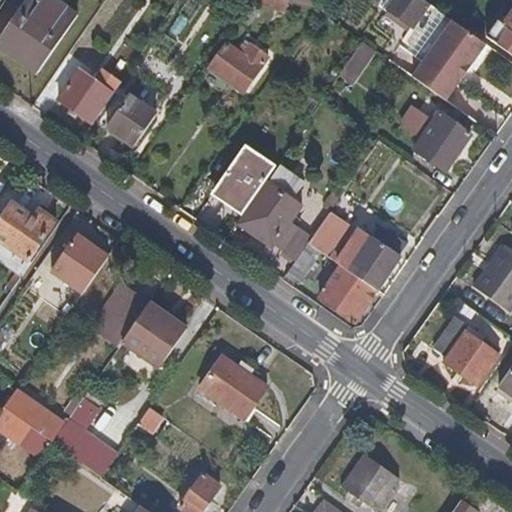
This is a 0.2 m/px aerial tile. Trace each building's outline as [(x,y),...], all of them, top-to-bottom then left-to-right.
[(0,45),(38,72),(78,15),(56,0),(27,0),(0,39),(0,45)] [(283,11),(287,1),(283,0),(252,0),(253,0),(281,12),(283,11)] [(300,0),(300,3),(315,8),(315,0),(300,0)] [(331,1),(330,0),(315,0),(315,8),(331,1)] [(413,28),(430,4),(424,0),(395,0),(388,10),(413,28)] [(251,25),(260,11),(249,4),(239,20),(246,25),(249,27),(251,25)] [(511,54),(511,14),(494,40),(494,42),(511,54)] [(446,101),(486,45),(454,21),(413,78),(446,101)] [(366,65),(376,52),(363,42),(338,78),(345,82),(353,72),(355,73),(361,62),(366,65)] [(245,92),(262,67),(239,52),(227,44),(210,69),(233,84),(245,92)] [(269,57),(251,45),(248,49),(243,46),(239,52),(262,67),(269,57)] [(111,95),(119,85),(119,82),(118,81),(103,69),(95,80),(79,70),(60,100),(80,114),(92,122),(110,97),(111,95)] [(134,145),(156,114),(129,95),(109,124),(109,126),(110,127),(134,145)] [(447,172),(473,135),(441,113),(435,123),(415,109),(404,125),(424,139),(416,150),(447,172)] [(293,157),(312,130),(305,125),(286,152),(293,157)] [(239,207),(261,176),(225,150),(200,184),(224,201),(236,210),(239,207)] [(292,201),(303,184),(279,168),(268,184),(292,201)] [(300,207),(292,201),(268,184),(266,185),(241,222),(239,225),(240,226),(271,248),(275,243),(295,214),(300,207)] [(0,243),(29,262),(55,223),(37,211),(32,218),(12,205),(0,222),(0,243)] [(335,246),(350,225),(330,212),(308,243),(322,253),(342,266),(377,291),(408,244),(382,226),(370,243),(358,258),(355,256),(353,259),(349,256),(335,246)] [(284,245),(303,219),(295,214),(275,243),(277,245),(281,247),(283,247),(284,245)] [(358,258),(370,243),(361,237),(349,256),(353,259),(355,256),(358,258)] [(82,294),(107,259),(78,238),(64,257),(53,274),(82,294)] [(31,264),(29,262),(0,243),(0,261),(17,273),(7,290),(11,294),(31,264)] [(301,283),(322,253),(308,243),(286,275),(298,283),(301,283)] [(511,309),(511,255),(504,250),(475,289),(510,313),(511,309)] [(358,319),(377,291),(342,266),(334,277),(327,288),(320,297),(352,321),(358,319)] [(327,288),(334,277),(328,274),(321,284),(327,288)] [(106,341),(135,299),(122,290),(93,332),(106,341)] [(125,341),(148,308),(135,299),(106,341),(118,350),(121,346),(125,341)] [(162,368),(187,332),(150,305),(148,308),(125,341),(162,368)] [(499,355),(481,343),(487,335),(457,312),(439,338),(434,343),(433,346),(447,355),(448,358),(444,362),(458,372),(476,386),(499,355)] [(0,352),(0,353),(12,335),(6,330),(0,337),(0,352)] [(162,368),(125,341),(121,346),(159,373),(162,368)] [(242,424),(266,392),(249,380),(239,373),(222,361),(198,394),(242,424)] [(249,380),(255,372),(245,365),(239,373),(249,380)] [(511,372),(501,387),(511,394),(511,372)] [(65,426),(15,392),(4,409),(17,419),(30,429),(52,444),(65,426)] [(0,431),(6,436),(17,419),(4,409),(0,414),(0,431)] [(151,435),(163,419),(151,409),(139,426),(146,431),(148,432),(151,435)] [(19,446),(30,429),(17,419),(6,436),(19,446)] [(114,461),(65,426),(52,444),(83,466),(102,479),(114,461)] [(144,437),(148,432),(146,431),(139,426),(132,435),(136,437),(139,433),(144,437)] [(45,455),(49,448),(43,444),(38,450),(45,455)] [(373,511),(377,511),(399,481),(364,456),(341,489),(373,511)] [(94,491),(102,479),(83,466),(75,478),(94,491)] [(182,511),(203,511),(220,489),(203,477),(180,510),(182,511)] [(336,511),(323,502),(316,511),(336,511)] [(473,511),(461,503),(454,511),(473,511)]
